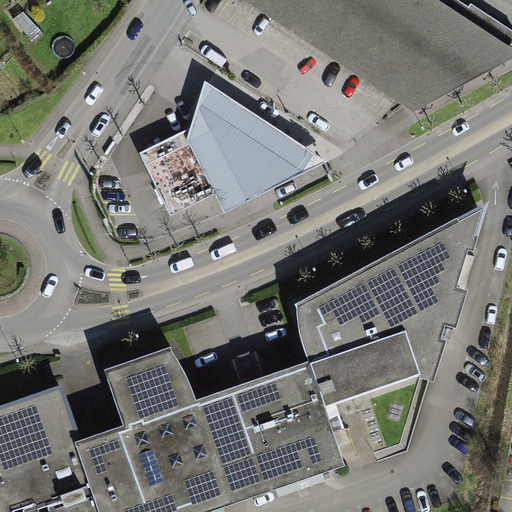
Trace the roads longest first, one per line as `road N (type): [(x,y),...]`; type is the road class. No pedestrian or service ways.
road 1 (primary): [(509,117),(281,241),(183,280),(118,295),(58,295)]
road 2 (residential): [(511,196),(478,331),(425,469),(297,511)]
road 3 (tertiary): [(26,208),(168,0)]
